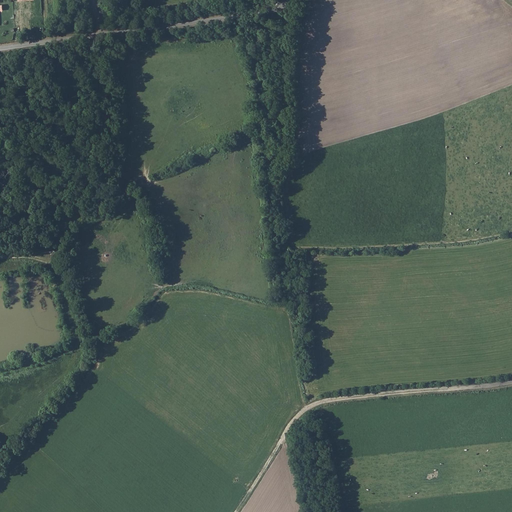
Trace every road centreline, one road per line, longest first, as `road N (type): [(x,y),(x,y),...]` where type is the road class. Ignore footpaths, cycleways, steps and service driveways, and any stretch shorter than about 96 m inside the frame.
road 1 (track): [(232,511),(304,410),(385,393),(511,383)]
road 2 (unclassified): [(0,49),(284,8),(295,0)]
